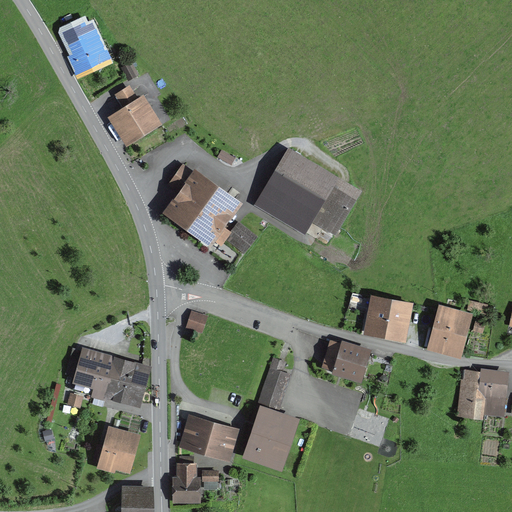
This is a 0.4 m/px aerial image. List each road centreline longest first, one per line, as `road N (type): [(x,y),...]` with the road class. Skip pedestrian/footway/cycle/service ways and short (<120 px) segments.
road 1 (residential): [(156,283),(423,356),(511,365)]
road 2 (secondary): [(156,283),(121,171),(16,0)]
road 3 (secondary): [(162,511),(156,283)]
